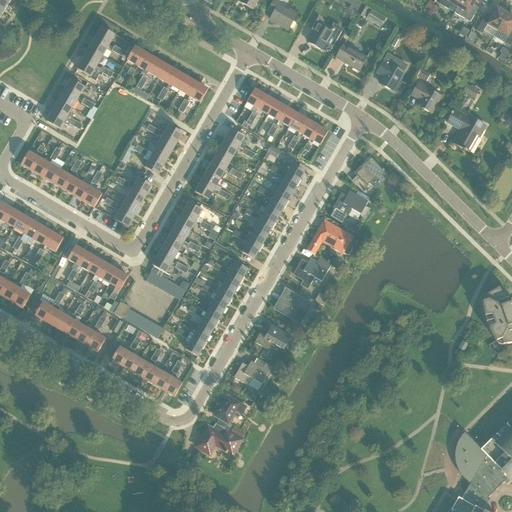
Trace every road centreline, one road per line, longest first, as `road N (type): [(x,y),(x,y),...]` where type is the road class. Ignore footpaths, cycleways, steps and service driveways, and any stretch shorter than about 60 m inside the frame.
road 1 (residential): [(0,175),(132,248),(250,51)]
road 2 (residential): [(176,421),(193,411),(363,116)]
road 3 (residential): [(176,421),(0,323)]
road 4 (residential): [(498,245),(363,116)]
road 5 (residential): [(363,116),(250,51)]
